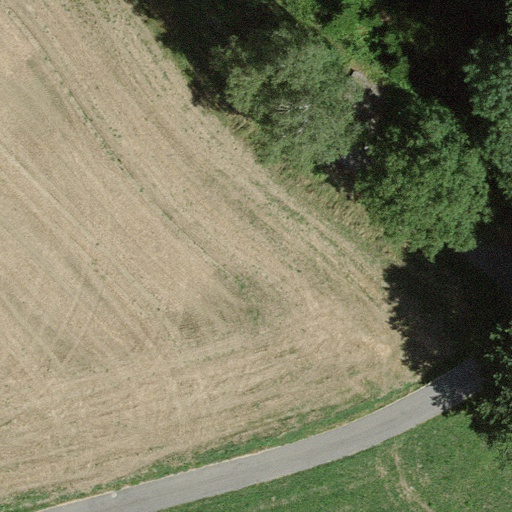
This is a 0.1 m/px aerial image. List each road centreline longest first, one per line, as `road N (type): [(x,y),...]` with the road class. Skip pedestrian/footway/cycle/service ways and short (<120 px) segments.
road 1 (track): [(58,511),(342,441),(462,374),(511,331)]
road 2 (track): [(326,145),(481,252),(511,283)]
